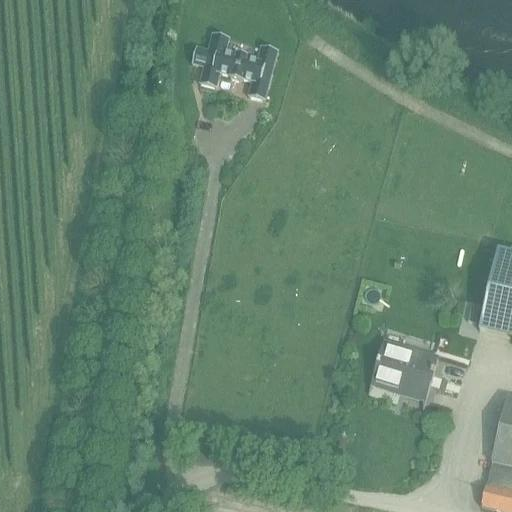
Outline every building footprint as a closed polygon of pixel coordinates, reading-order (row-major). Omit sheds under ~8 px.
[(197,51),(192,68),(204,71),(200,88),(216,92),(220,77),(231,80),(230,82),(241,85),(242,83),(252,86),(249,100),(265,105),(278,54),(262,50),(258,65),(247,62),(248,60),(237,57),(236,59),(226,56),(230,42),(213,37),(209,54),(197,51)] [(479,336),(511,343),(511,257),(498,255),(479,336)] [(472,310),(468,324),(476,326),(479,311),(472,310)] [(438,362),(382,346),(367,397),(371,398),(374,384),(400,391),(398,397),(423,404),(421,412),(423,413),(438,362)] [(511,511),(511,402),(507,401),(491,466),(492,467),(487,491),(486,491),(481,510),(492,511),(511,511)] [(477,454),(475,470),(485,471),(487,455),(477,454)]
